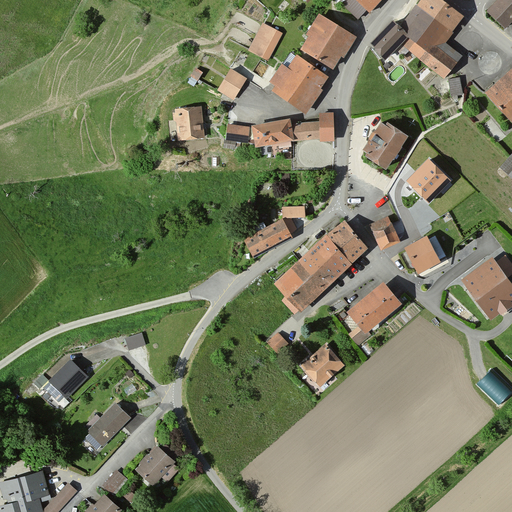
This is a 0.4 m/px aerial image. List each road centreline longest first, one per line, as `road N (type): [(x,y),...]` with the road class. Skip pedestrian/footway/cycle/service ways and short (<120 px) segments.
road 1 (tertiary): [(397,0),(348,77),(337,205),(231,292),(181,367),(182,421),(243,511)]
road 2 (track): [(231,292),(90,319),(0,365)]
